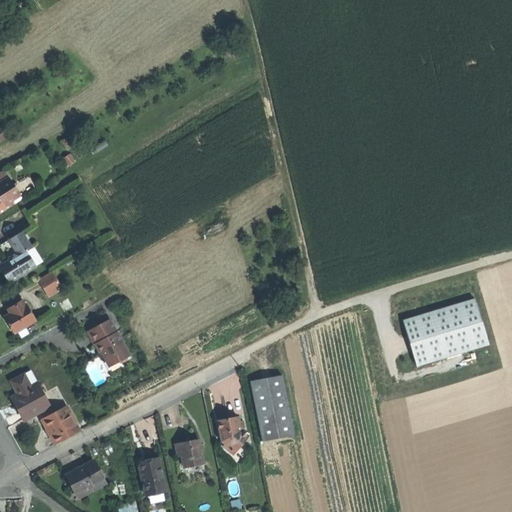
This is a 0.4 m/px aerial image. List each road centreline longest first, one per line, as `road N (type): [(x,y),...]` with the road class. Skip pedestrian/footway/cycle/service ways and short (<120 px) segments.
road 1 (track): [(511,254),(315,316),(245,0)]
road 2 (residential): [(20,470),(315,316)]
